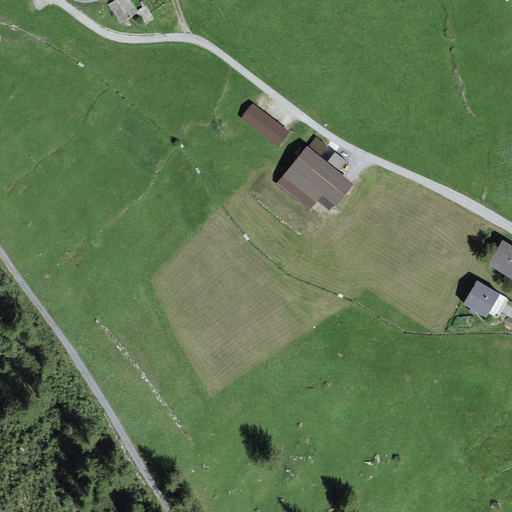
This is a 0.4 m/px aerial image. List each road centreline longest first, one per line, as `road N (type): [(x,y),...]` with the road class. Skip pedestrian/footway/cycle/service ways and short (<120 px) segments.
road 1 (residential): [(511,229),(367,158),(207,43),(120,38),(59,0)]
road 2 (residential): [(0,245),(150,483)]
